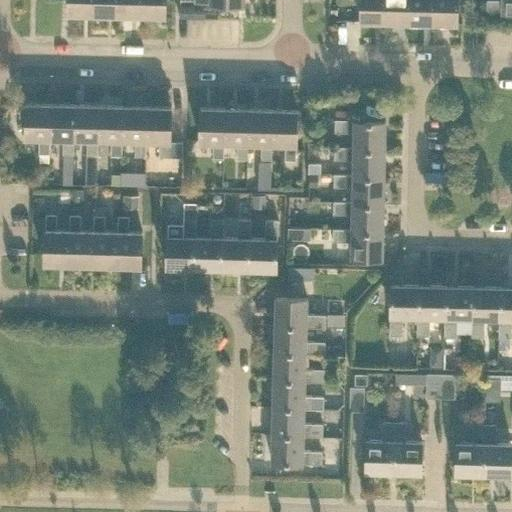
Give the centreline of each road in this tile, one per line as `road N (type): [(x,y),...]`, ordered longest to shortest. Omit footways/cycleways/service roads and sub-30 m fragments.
road 1 (residential): [(240,511),(242,304),(0,298)]
road 2 (residential): [(292,67),(0,59)]
road 3 (residential): [(511,238),(414,235),(418,71)]
road 4 (residential): [(418,71),(292,67)]
